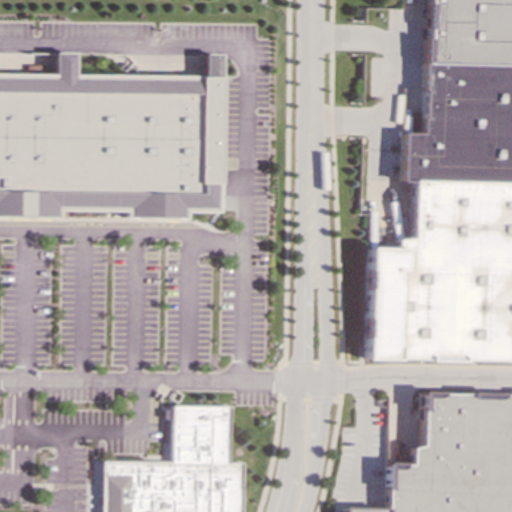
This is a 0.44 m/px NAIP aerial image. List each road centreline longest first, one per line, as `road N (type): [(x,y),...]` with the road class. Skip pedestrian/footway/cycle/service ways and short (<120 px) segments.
road 1 (residential): [(302,511),(324,381),(323,246),(309,120)]
road 2 (residential): [(309,120),(297,399),(278,511)]
road 3 (residential): [(310,0),(309,120)]
